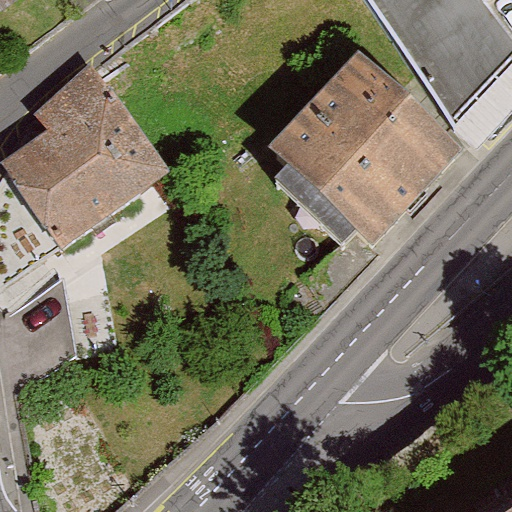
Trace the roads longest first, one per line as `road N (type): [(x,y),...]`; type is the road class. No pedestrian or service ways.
road 1 (primary): [(511,178),(292,404)]
road 2 (residential): [(292,404),(355,415),(392,408),(511,313)]
road 3 (residential): [(141,0),(35,81),(0,120)]
road 4 (primary): [(292,404),(192,511)]
